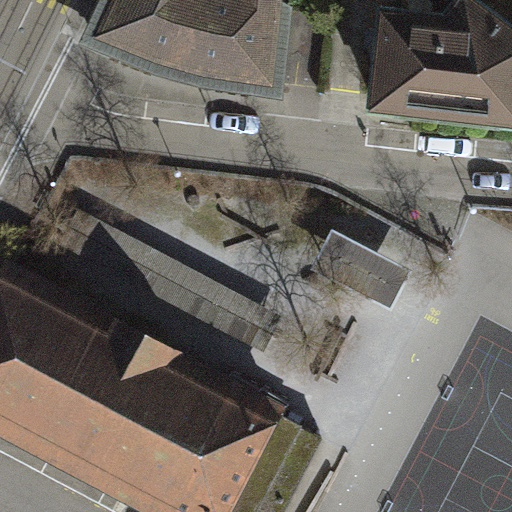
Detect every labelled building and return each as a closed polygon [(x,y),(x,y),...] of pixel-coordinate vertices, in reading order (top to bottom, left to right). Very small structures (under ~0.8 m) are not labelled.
[(207,96),(291,104),(300,11),(278,0),(108,0),(87,51),(156,83),(207,96)] [(305,0),(278,0),(300,11),(305,0)] [(511,28),(471,0),(469,0),(452,26),(385,19),(373,126),(511,140),(511,28)] [(511,0),(471,0),(511,28),(511,0)] [(411,271),(333,230),(313,268),(392,308),(411,271)] [(231,511),(283,414),(288,406),(145,331),(5,258),(1,265),(0,267),(0,429),(158,511),(231,511)] [(286,511),(326,437),(283,414),(231,511),(255,511),(256,511),(257,511),(286,511)]
